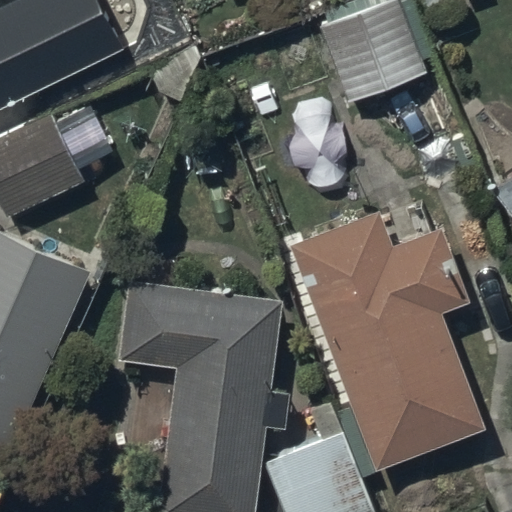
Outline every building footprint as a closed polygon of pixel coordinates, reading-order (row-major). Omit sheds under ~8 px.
[(0,0),(0,101),(133,37),(114,0),(0,0)] [(361,0),(318,15),(345,92),(427,63),(404,0),(361,0)] [(0,195),(7,211),(85,176),(53,107),(0,131),(0,195)] [(511,157),(488,177),(511,207),(511,157)] [(290,233),(378,454),(482,413),(437,302),(473,288),(444,215),(395,234),(380,197),(290,233)] [(0,445),(4,447),(86,258),(0,220),(0,445)] [(150,509),(169,511),(253,511),(268,416),(284,418),(290,382),(275,380),(288,288),(132,266),(120,346),(172,354),(150,509)] [(267,453),(287,511),(374,511),(345,426),(267,453)]
